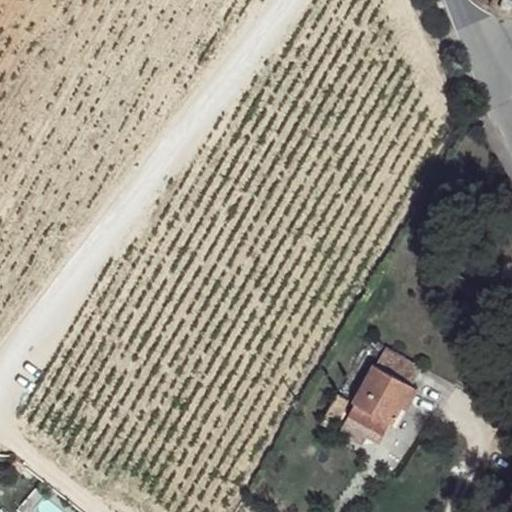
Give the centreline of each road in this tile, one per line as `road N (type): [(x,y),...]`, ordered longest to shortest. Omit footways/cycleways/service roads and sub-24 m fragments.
road 1 (unknown): [(456,511),(469,473),(470,432),(453,400),(430,398),(400,450)]
road 2 (residential): [(511,115),(459,0)]
